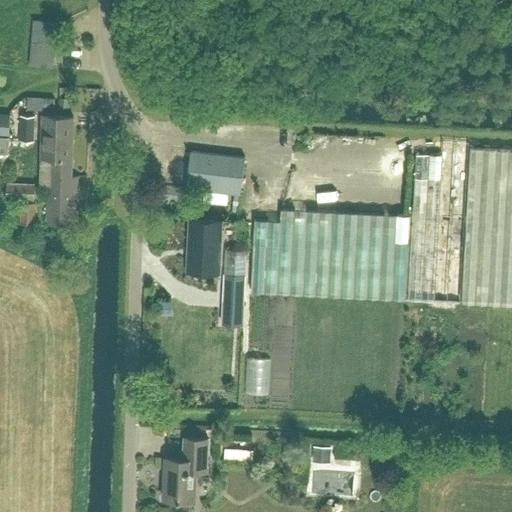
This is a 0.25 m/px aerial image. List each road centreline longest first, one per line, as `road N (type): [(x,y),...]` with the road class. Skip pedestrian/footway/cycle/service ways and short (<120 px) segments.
road 1 (unclassified): [(127,511),(140,168),(136,127),(105,58),(104,0)]
road 2 (track): [(511,429),(131,413)]
